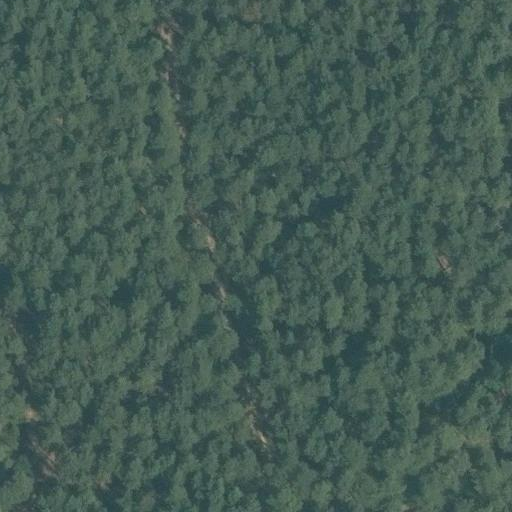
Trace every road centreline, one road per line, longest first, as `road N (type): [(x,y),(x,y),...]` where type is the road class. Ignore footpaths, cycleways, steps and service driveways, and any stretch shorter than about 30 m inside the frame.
road 1 (track): [(278,511),(218,346),(162,18),(152,0)]
road 2 (track): [(32,511),(43,449),(22,370),(0,327)]
